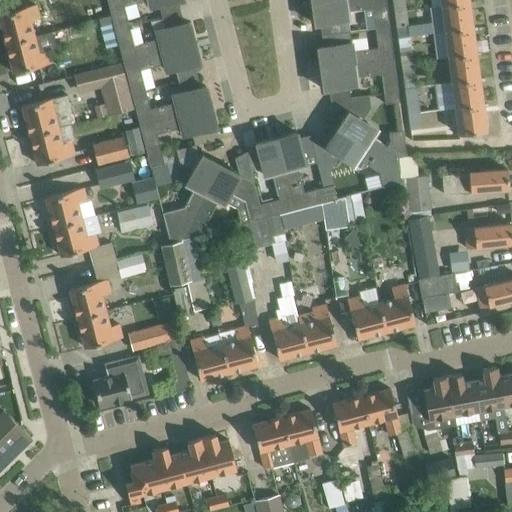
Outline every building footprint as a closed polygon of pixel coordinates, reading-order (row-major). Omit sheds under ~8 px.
[(175,0),(106,0),(111,15),(113,23),(114,28),(128,25),(123,5),(143,0),(148,0),(150,7),(175,0)] [(385,0),(328,0),(311,2),(314,23),(348,19),(347,11),(373,7),(375,27),(389,25),(385,0)] [(405,10),(403,0),(392,0),(394,12),(405,10)] [(472,27),(469,2),(441,5),(444,30),(472,27)] [(30,20),(39,17),(36,4),(0,12),(0,22),(5,43),(34,35),(30,20)] [(405,10),(394,12),(396,27),(407,25),(405,10)] [(111,15),(99,18),(101,26),(113,23),(111,15)] [(158,38),(133,44),(128,25),(114,28),(123,60),(194,42),(189,21),(156,30),(158,38)] [(352,51),(351,43),(317,47),(320,68),(393,58),(389,25),(375,27),(378,47),(352,51)] [(476,53),(472,27),(444,30),(437,32),(440,57),(448,56),(476,53)] [(34,35),(5,43),(13,72),(51,62),(47,50),(55,48),(51,32),(34,36),(34,35)] [(199,62),(194,42),(123,60),(131,92),(145,89),(140,69),(164,63),(166,71),(199,62)] [(401,63),(412,61),(410,45),(399,47),(401,63)] [(479,78),(476,53),(448,56),(451,82),(479,78)] [(393,58),(320,68),(323,89),(343,86),(357,84),(355,76),(381,73),(383,93),(398,91),(393,58)] [(412,61),(401,63),(403,78),(414,76),(412,61)] [(107,116),(131,109),(119,62),(74,74),(74,75),(78,91),(98,86),(107,116)] [(483,104),(479,78),(451,82),(455,108),(483,104)] [(175,102),(150,108),(145,89),(131,92),(139,124),(211,106),(205,85),(173,94),(175,102)] [(398,91),(383,93),(385,103),(399,101),(398,91)] [(67,124),(74,123),(67,94),(59,95),(21,105),(29,134),(37,132),(67,124)] [(354,110),(369,107),(367,95),(352,97),(354,110)] [(408,114),(419,113),(417,96),(406,98),(408,114)] [(483,104),(455,108),(458,133),(486,130),(483,104)] [(216,126),(211,106),(139,124),(147,155),(147,156),(161,152),(156,133),(181,127),(183,134),(216,126)] [(377,130),(348,111),(336,128),(343,132),(399,169),(398,156),(406,155),(403,129),(389,131),(390,141),(387,146),(372,136),(377,130)] [(419,113),(408,114),(410,129),(421,127),(419,113)] [(67,124),(29,134),(36,163),(74,154),(67,124)] [(336,128),(325,146),(332,151),(339,155),(342,157),(354,165),(358,158),(380,172),(380,173),(364,177),(367,189),(383,185),(383,186),(400,181),(400,177),(399,169),(343,132),(336,128)] [(302,151),(296,132),(276,137),(295,209),(306,206),(321,202),(327,200),(323,186),(304,192),(297,167),(305,165),(302,151)] [(97,164),(129,156),(123,136),(92,143),(97,164)] [(261,162),(265,175),(272,173),(279,198),(259,203),(263,217),(295,209),(276,137),(256,142),(261,162)] [(161,152),(147,156),(150,164),(150,166),(164,162),(161,152)] [(193,188),(184,206),(162,212),(170,242),(182,238),(221,164),(202,154),(193,172),(186,185),(193,188)] [(147,155),(139,157),(141,166),(150,164),(147,156),(147,155)] [(135,180),(130,161),(94,170),(99,190),(131,182),(135,181),(135,180)] [(224,204),(229,194),(244,202),(249,221),(263,217),(259,203),(254,181),(221,164),(216,173),(182,238),(208,232),(206,223),(205,223),(216,200),(224,204)] [(508,188),(507,168),(442,173),(443,193),(508,188)] [(432,214),(428,175),(400,177),(406,219),(407,218),(428,216),(428,215),(432,214)] [(135,181),(131,182),(136,203),(157,198),(152,176),(135,180),(135,181)] [(327,200),(337,198),(333,184),(323,186),(327,200)] [(86,200),(83,187),(45,197),(53,226),(81,218),(77,203),(86,200)] [(327,200),(321,202),(323,219),(325,228),(349,225),(348,222),(344,198),(344,196),(337,198),(327,200)] [(321,202),(306,206),(310,222),(323,219),(321,202)] [(121,232),(157,224),(152,203),(117,211),(121,232)] [(81,218),(53,226),(60,255),(88,248),(93,264),(116,258),(111,242),(98,245),(95,233),(101,232),(97,214),(81,218)] [(286,240),(279,214),(242,224),(248,249),(286,240)] [(428,216),(407,218),(418,278),(439,274),(428,216)] [(511,228),(511,222),(491,225),(464,228),(466,248),(511,242),(511,228)] [(305,262),(293,262),(293,279),(311,279),(311,287),(328,287),(327,237),(304,238),(305,262)] [(187,280),(191,279),(182,240),(160,246),(169,284),(175,283),(176,288),(173,289),(179,316),(193,313),(187,280)] [(451,267),(466,267),(466,252),(451,252),(451,267)] [(93,264),(97,281),(69,288),(76,317),(105,310),(101,294),(110,292),(107,278),(120,275),(121,277),(146,270),(141,253),(116,260),(116,258),(93,264)] [(243,262),(227,266),(236,303),(238,302),(253,299),(243,262)] [(422,297),(448,292),(456,291),(453,272),(418,279),(422,297)] [(480,307),(511,299),(511,278),(475,287),(480,307)] [(394,297),(378,302),(384,323),(386,331),(415,323),(413,315),(410,304),(404,283),(391,287),(394,297)] [(358,295),(347,298),(352,319),(357,338),(386,331),(384,323),(378,302),(376,287),(358,292),(358,295)] [(425,311),(447,306),(450,303),(448,292),(422,297),(425,311)] [(326,304),(296,312),(299,322),(305,343),(307,351),(336,344),(334,336),(331,324),(328,315),(327,311),(326,304)] [(105,310),(76,317),(84,346),(122,337),(118,323),(109,326),(105,310)] [(281,316),(268,319),(278,359),(307,351),(305,343),(299,322),(296,312),(281,316)] [(161,323),(128,333),(132,351),(152,345),(156,344),(177,339),(177,337),(172,320),(161,323)] [(231,328),(218,332),(218,333),(221,343),(226,364),(229,372),(257,364),(255,356),(252,345),(248,327),(247,324),(244,325),(231,328)] [(202,336),(189,340),(195,360),(200,379),(229,372),(226,364),(221,343),(205,347),(202,336)] [(177,339),(156,344),(160,358),(168,357),(167,355),(170,354),(181,351),(177,339)] [(181,351),(170,354),(178,379),(172,381),(175,392),(191,387),(188,377),(182,356),(181,351)] [(93,380),(99,405),(148,393),(138,355),(104,364),(107,376),(93,380)] [(482,369),(483,378),(473,380),(478,410),(503,405),(497,375),(498,375),(496,366),(482,369)] [(511,372),(498,375),(497,375),(503,405),(511,403),(511,372)] [(462,382),(460,373),(446,375),(453,414),(478,410),(473,380),(462,382)] [(434,387),(422,389),(428,419),(453,414),(446,375),(432,378),(434,387)] [(401,431),(390,387),(360,395),(368,423),(385,418),(388,434),(401,431)] [(368,423),(360,395),(331,403),(336,422),(343,447),(355,443),(351,427),(368,423)] [(310,408),(281,416),(284,427),(292,460),(309,455),(321,452),(315,428),(310,408)] [(3,409),(0,411),(0,434),(14,449),(28,435),(3,409)] [(281,416),(252,423),(255,435),(257,443),(263,467),(275,463),(292,460),(284,427),(281,416)] [(401,432),(397,433),(403,457),(418,452),(411,429),(401,432)] [(500,444),(511,442),(511,430),(499,432),(500,444)] [(215,433),(201,437),(211,475),(236,468),(228,439),(217,442),(215,433)] [(0,434),(0,462),(14,449),(0,434)] [(473,441),(462,442),(462,436),(452,436),(452,443),(454,443),(455,455),(474,453),(473,441)] [(189,449),(179,452),(186,481),(211,475),(201,437),(187,440),(189,449)] [(152,450),(154,458),(162,488),(186,481),(179,452),(168,455),(166,446),(152,450)] [(474,454),(475,467),(503,464),(502,451),(474,454)] [(428,479),(454,473),(450,457),(424,464),(428,479)] [(133,480),(125,482),(130,504),(140,501),(138,494),(162,488),(154,458),(129,465),(133,480)] [(373,497),(383,495),(375,464),(366,466),(373,497)] [(511,467),(503,469),(505,482),(511,480),(511,467)] [(459,476),(459,477),(446,479),(449,509),(470,507),(467,476),(459,476)] [(321,482),(328,507),(344,503),(337,478),(321,482)] [(219,506),(227,504),(224,493),(216,495),(219,506)] [(257,511),(284,511),(279,493),(254,500),(257,511)] [(209,509),(219,506),(216,495),(206,498),(209,509)] [(167,511),(172,511),(177,511),(174,501),(166,503),(167,511)] [(254,511),(251,501),(243,504),(245,511),(254,511)] [(167,511),(166,503),(156,506),(157,511),(167,511)]
